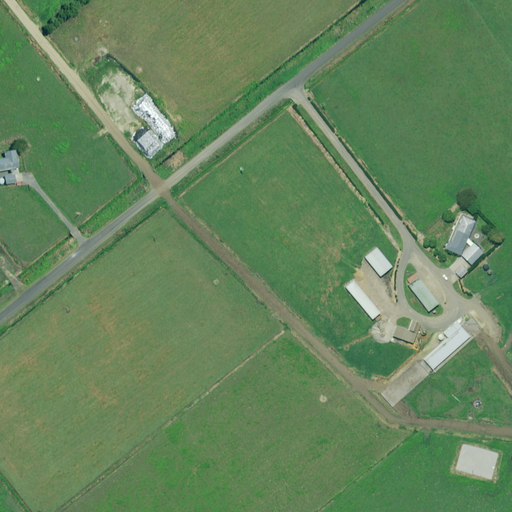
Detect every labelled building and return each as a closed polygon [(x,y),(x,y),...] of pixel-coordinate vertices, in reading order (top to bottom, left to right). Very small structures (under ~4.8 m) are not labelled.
[(0,171),(20,168),(17,150),(5,152),(6,158),(0,159),(0,171)] [(17,183),(15,174),(5,176),(7,184),(17,183)] [(470,247),(462,256),(472,265),(484,251),(474,242),(473,243),(468,239),(473,227),(476,228),(478,224),(463,217),(452,243),(449,241),(445,249),(460,256),(466,244),(470,247)] [(392,267),(377,248),(365,258),(380,277),(392,267)] [(467,273),(463,267),(455,273),(460,279),(467,273)] [(439,304),(419,279),(409,287),(428,312),(439,304)] [(380,313),(353,281),(345,288),(372,320),(380,313)] [(464,320),(462,318),(444,334),(448,338),(424,360),(433,370),(470,337),(459,324),(464,320)] [(411,321),(408,330),(397,326),(393,336),(415,344),(418,335),(422,324),(411,321)]
